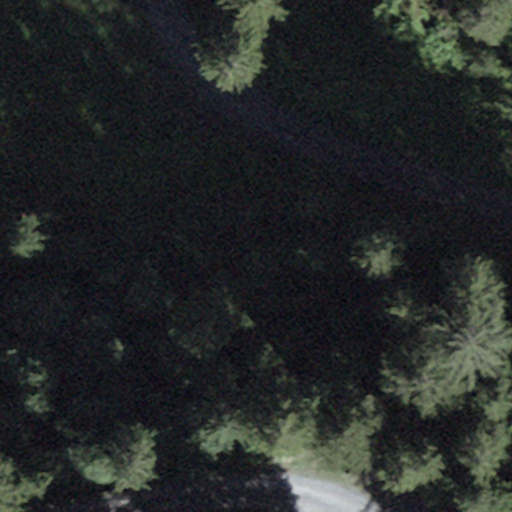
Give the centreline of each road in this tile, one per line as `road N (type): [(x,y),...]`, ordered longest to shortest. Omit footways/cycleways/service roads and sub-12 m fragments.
road 1 (track): [(511,216),(244,120),(156,0)]
road 2 (track): [(110,511),(189,494),(304,495),(342,511)]
